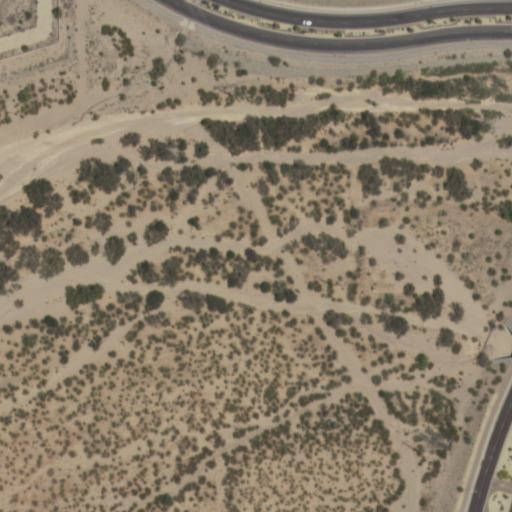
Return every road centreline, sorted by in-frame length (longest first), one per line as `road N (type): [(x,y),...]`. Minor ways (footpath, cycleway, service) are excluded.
road 1 (tertiary): [(160,0),(256,40),(326,52),(511,39)]
road 2 (tertiary): [(511,9),(327,24),(221,0)]
